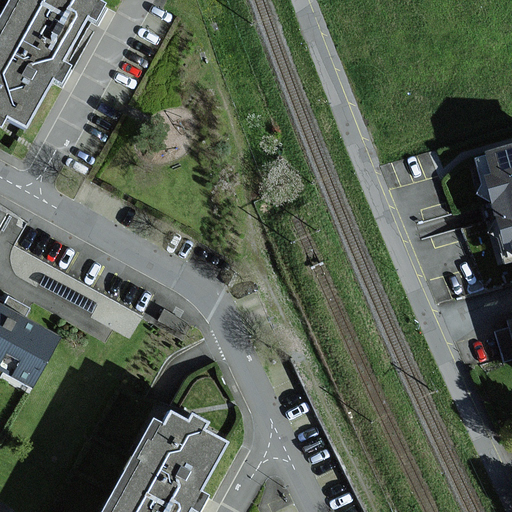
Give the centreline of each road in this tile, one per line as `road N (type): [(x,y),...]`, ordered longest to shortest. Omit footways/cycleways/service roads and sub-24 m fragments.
road 1 (unclassified): [(511,492),(396,237),(302,0)]
road 2 (residential): [(0,175),(205,291),(226,316),(317,511)]
